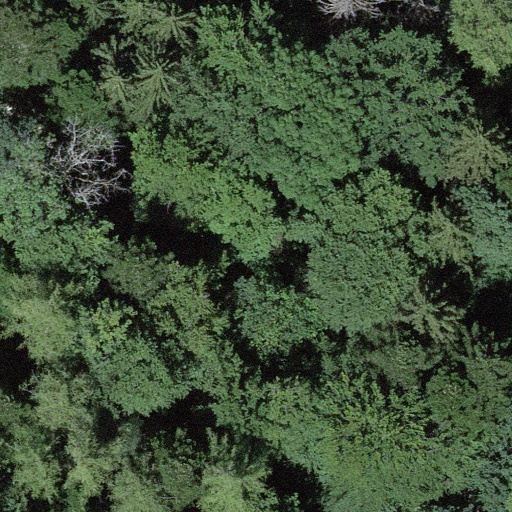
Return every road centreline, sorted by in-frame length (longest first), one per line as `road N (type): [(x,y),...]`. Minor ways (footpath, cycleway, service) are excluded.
road 1 (track): [(261,345),(270,66),(288,0)]
road 2 (track): [(0,136),(261,345)]
road 3 (track): [(454,511),(261,345)]
